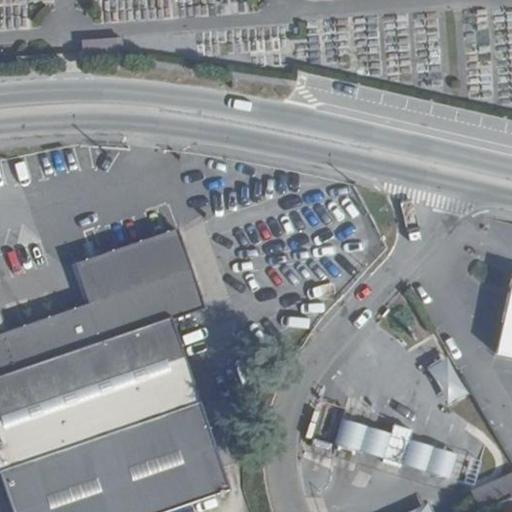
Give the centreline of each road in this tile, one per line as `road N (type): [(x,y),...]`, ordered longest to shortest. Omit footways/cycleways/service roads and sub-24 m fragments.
road 1 (secondary): [(511,174),(258,115),(155,100),(53,95),(0,102)]
road 2 (secondary): [(0,130),(50,124),(202,134),(442,188)]
road 3 (unclassified): [(294,511),(285,430),(299,397),(316,363),(400,267),(442,188)]
